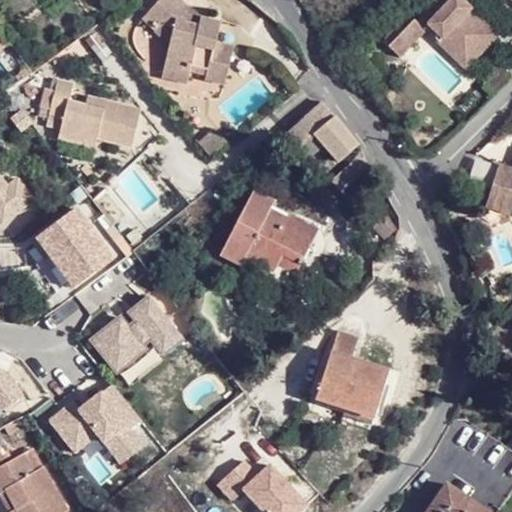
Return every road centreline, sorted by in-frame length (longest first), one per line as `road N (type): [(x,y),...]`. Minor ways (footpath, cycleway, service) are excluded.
road 1 (tertiary): [(370,511),(414,455),(460,366),(461,298),(406,188)]
road 2 (tertiary): [(406,188),(321,65),(287,0)]
road 3 (residential): [(511,95),(426,179),(406,188)]
